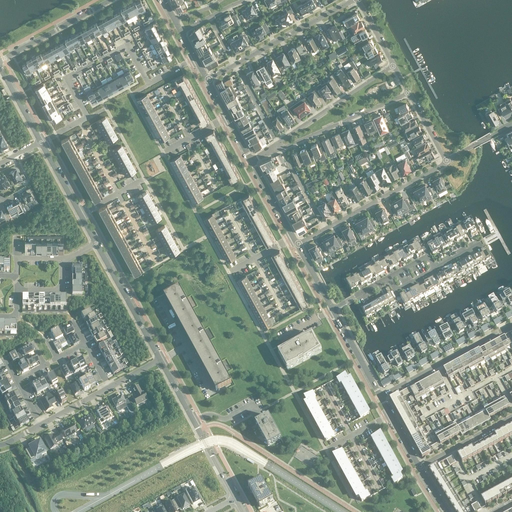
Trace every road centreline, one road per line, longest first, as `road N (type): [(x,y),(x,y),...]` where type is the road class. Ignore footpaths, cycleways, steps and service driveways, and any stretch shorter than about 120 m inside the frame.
road 1 (residential): [(40,425),(16,380),(84,343),(108,387)]
road 2 (residential): [(86,117),(66,77),(96,61),(128,45),(148,85)]
road 3 (residential): [(159,360),(234,498)]
road 4 (residential): [(379,396),(511,324)]
road 5 (residential): [(392,64),(278,145)]
road 6 (residential): [(278,145),(407,92)]
road 7 (residential): [(324,228),(446,162)]
road 8 (residential): [(94,242),(159,360)]
road 9 (residential): [(233,64),(351,0)]
road 10 (residential): [(109,0),(0,59)]
